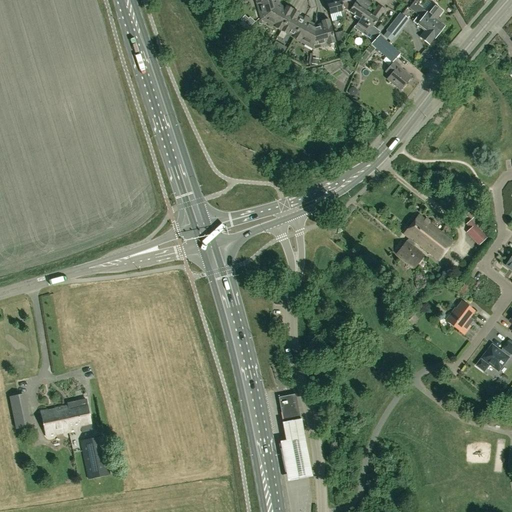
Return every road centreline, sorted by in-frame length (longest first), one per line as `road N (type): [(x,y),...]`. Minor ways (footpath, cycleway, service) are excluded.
road 1 (primary): [(269,511),(248,394),(207,247)]
road 2 (unclassified): [(321,511),(315,437),(292,342),(295,275)]
road 3 (primary): [(200,225),(126,0)]
road 4 (tertiary): [(384,150),(507,0)]
road 5 (residential): [(511,175),(496,188),(503,237),(481,267),(511,290)]
road 6 (unclassified): [(88,268),(207,247)]
road 7 (unclassified): [(200,225),(88,268)]
